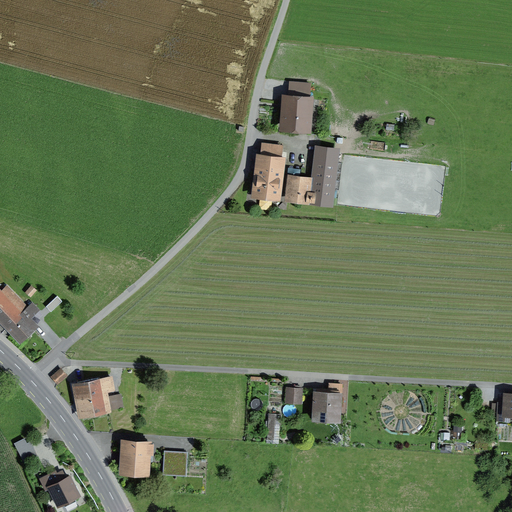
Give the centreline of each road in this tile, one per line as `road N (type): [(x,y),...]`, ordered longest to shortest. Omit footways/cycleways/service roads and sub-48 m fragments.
road 1 (unclassified): [(49,360),(511,386)]
road 2 (unclassified): [(286,0),(234,185),(172,252),(49,360)]
road 3 (secondary): [(119,511),(29,378)]
